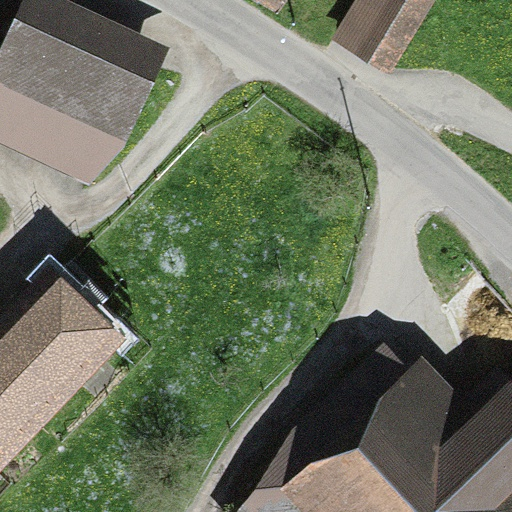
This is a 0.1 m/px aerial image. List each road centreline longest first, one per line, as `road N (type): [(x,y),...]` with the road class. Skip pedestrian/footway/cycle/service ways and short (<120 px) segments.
road 1 (unclassified): [(195,0),(375,121),(511,235)]
road 2 (track): [(375,121),(400,107),(440,102),(511,136)]
